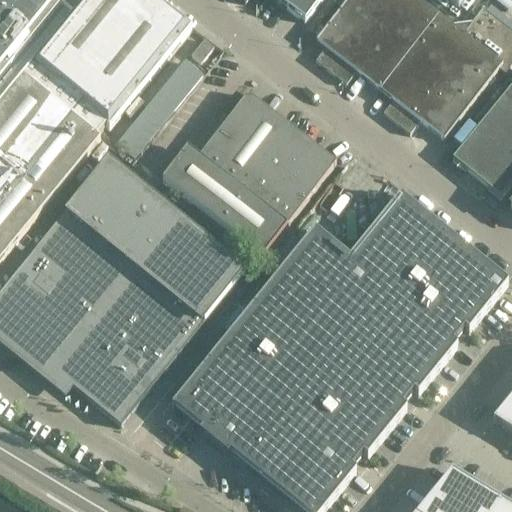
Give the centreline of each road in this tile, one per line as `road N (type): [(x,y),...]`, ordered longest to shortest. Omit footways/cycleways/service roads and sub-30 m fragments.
road 1 (unclassified): [(511,263),(189,0)]
road 2 (unclassified): [(207,511),(0,384)]
road 3 (unclassified): [(371,511),(511,335)]
road 4 (tertiary): [(104,511),(0,450)]
